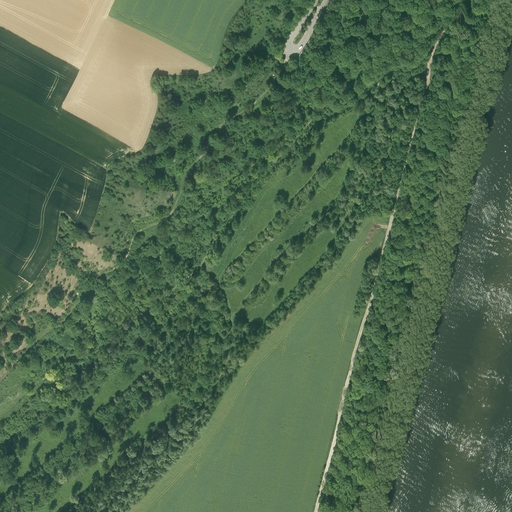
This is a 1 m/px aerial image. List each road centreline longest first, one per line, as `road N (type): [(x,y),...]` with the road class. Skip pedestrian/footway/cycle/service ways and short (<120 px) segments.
road 1 (track): [(314,511),(425,68)]
road 2 (track): [(425,68),(309,124),(246,190),(200,268)]
road 3 (track): [(14,361),(116,268),(137,233),(171,213),(188,169),(210,147)]
road 4 (track): [(94,511),(207,397),(225,365),(231,324)]
road 5 (track): [(200,268),(82,369)]
road 6 (tertiary): [(328,0),(292,53),(288,44),(315,0)]
